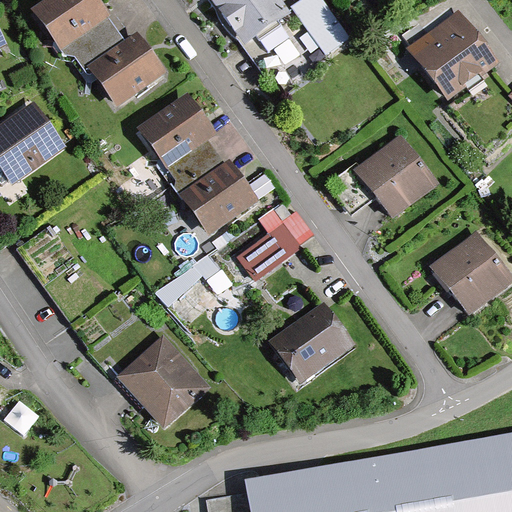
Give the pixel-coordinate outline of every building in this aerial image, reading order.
[(92,0),(61,0),(34,19),(59,55),(107,22),(92,0)] [(272,0),(218,0),(212,5),(242,50),(287,21),(272,0)] [(348,48),(315,0),(294,14),(326,62),(348,48)] [(438,51),(416,67),(445,108),(496,72),(459,20),(430,40),(438,51)] [(137,41),(89,75),(116,114),(164,80),(137,41)] [(189,102),(140,136),(168,176),(217,142),(189,102)] [(36,113),(0,136),(0,179),(8,191),(63,155),(36,113)] [(402,144),(354,179),(391,229),(439,193),(402,144)] [(228,169),(181,202),(210,244),(257,212),(228,169)] [(270,237),(235,262),(253,288),(312,246),(287,210),(263,227),(270,237)] [(511,283),(475,239),(431,276),(468,320),(511,283)] [(323,310),(267,348),(300,397),(356,359),(323,310)] [(164,347),(119,384),(162,436),(207,398),(164,347)] [(511,511),(511,437),(245,485),(247,494),(206,501),(207,511),(511,511)]
